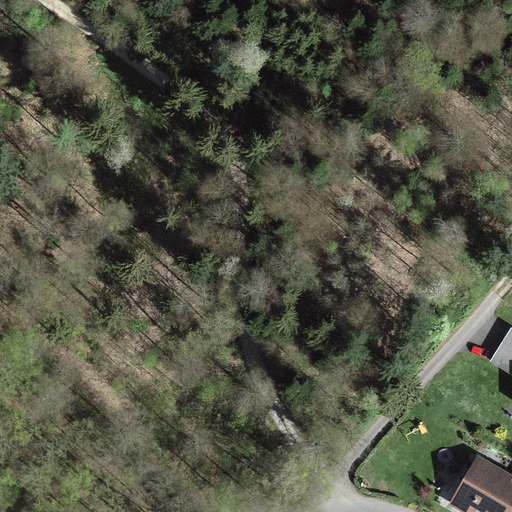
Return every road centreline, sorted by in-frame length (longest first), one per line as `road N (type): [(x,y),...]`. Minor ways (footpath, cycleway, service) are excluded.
road 1 (track): [(36,0),(227,123),(258,386),(330,488)]
road 2 (track): [(330,488),(511,277)]
road 3 (track): [(227,123),(261,0)]
